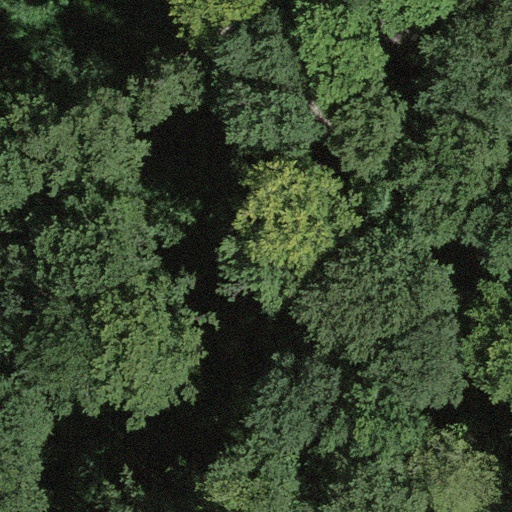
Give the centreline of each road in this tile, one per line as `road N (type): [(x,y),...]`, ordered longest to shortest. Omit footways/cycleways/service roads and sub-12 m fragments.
road 1 (track): [(511,266),(402,188),(312,81),(210,0)]
road 2 (track): [(312,81),(468,0)]
